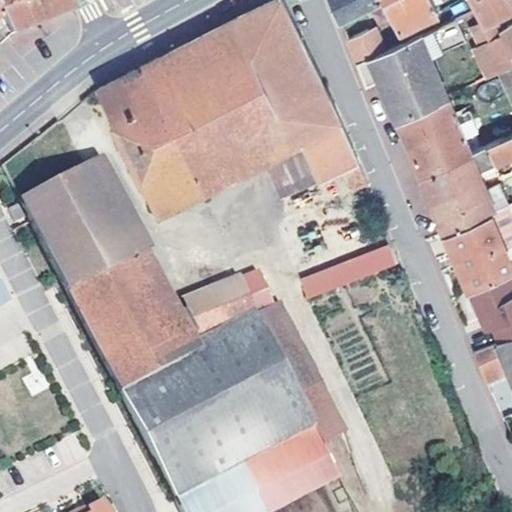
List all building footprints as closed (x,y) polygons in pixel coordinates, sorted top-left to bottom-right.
[(76,9),(71,0),(0,0),(0,11),(11,36),(32,27),(76,9)] [(274,0),(132,71),(96,89),(155,214),(263,160),(300,141),(316,180),(339,169),(346,186),(352,189),(365,184),(345,134),(279,0),(274,0)] [(329,0),(338,18),(373,0),(329,0)] [(430,0),(381,0),(396,31),(436,11),(430,0)] [(511,10),(511,4),(509,0),(467,0),(479,22),(487,37),(499,31),(494,19),(511,10)] [(11,36),(0,11),(0,44),(8,38),(11,36)] [(394,121),(444,96),(427,57),(463,39),(452,17),(383,49),(356,62),(365,85),(376,81),(394,121)] [(503,41),(499,31),(487,37),(479,22),(463,31),(473,47),(471,48),(486,76),(494,72),(511,63),(511,59),(509,54),(503,41)] [(346,39),(356,62),(383,49),(373,27),(346,39)] [(499,31),(503,41),(511,36),(506,27),(499,31)] [(503,41),(509,54),(511,53),(511,36),(503,41)] [(511,63),(494,72),(511,108),(511,63)] [(469,154),(469,152),(461,135),(470,130),(462,112),(452,116),(444,96),(394,121),(418,177),(469,154)] [(489,155),(493,162),(511,153),(511,131),(469,152),(469,154),(418,177),(432,209),(484,188),(476,170),(472,163),(489,155)] [(280,197),(316,180),(300,141),(263,160),(280,197)] [(472,163),(476,170),(493,162),(489,155),(472,163)] [(101,160),(84,169),(131,259),(146,251),(147,249),(101,160)] [(84,169),(18,203),(65,293),(131,259),(84,169)] [(442,234),(444,233),(485,213),(494,210),(484,188),(432,209),(442,234)] [(22,219),(16,206),(7,212),(14,224),(22,219)] [(494,210),(485,213),(510,270),(511,270),(511,269),(511,247),(495,209),(494,210)] [(510,270),(485,213),(444,233),(467,289),(510,270)] [(301,282),(307,297),(396,260),(390,247),(301,282)] [(146,251),(131,259),(184,358),(198,350),(193,341),(146,251)] [(184,358),(131,259),(65,293),(117,394),(184,358)] [(510,270),(468,289),(481,318),(490,314),(493,323),(491,323),(499,341),(511,335),(511,272),(511,270),(510,270)] [(255,272),(238,279),(251,310),(254,317),(271,311),(255,272)] [(181,301),(197,339),(251,310),(238,279),(181,301)] [(254,317),(310,428),(322,450),(343,439),(277,309),(271,311),(254,317)] [(251,310),(197,339),(193,341),(198,350),(184,358),(117,394),(172,499),(310,428),(254,317),(251,310)] [(490,314),(481,318),(485,326),(491,323),(493,323),(490,314)] [(472,352),(485,381),(508,372),(511,380),(511,335),(499,341),(472,352)] [(310,428),(172,499),(179,511),(225,511),(254,497),(326,459),(322,450),(310,428)] [(261,511),(254,497),(225,511),(261,511)] [(104,511),(100,503),(84,511),(104,511)]
